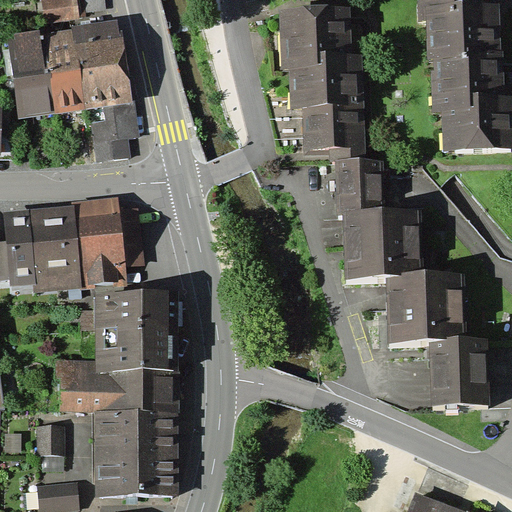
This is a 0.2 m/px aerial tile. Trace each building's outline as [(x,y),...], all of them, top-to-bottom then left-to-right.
[(86,18),(86,11),(79,12),(77,0),(41,0),(44,22),(86,18)] [(105,0),(77,0),(79,12),(86,11),(106,10),(105,0)] [(431,61),(505,59),(504,49),(502,49),(500,2),(489,3),(489,0),(418,0),(419,22),(426,22),(428,61),(431,61)] [(288,69),(290,108),(302,107),(365,105),(363,53),(354,53),(352,6),(279,9),(281,70),(288,69)] [(121,19),(72,26),(72,29),(75,47),(77,47),(80,68),(127,61),(121,19)] [(40,29),(8,34),(18,118),(56,113),(50,72),(46,72),(40,33),(40,29)] [(72,29),(40,33),(46,72),(50,72),(56,113),(86,109),(80,68),(77,47),(75,47),(72,29)] [(505,59),(431,61),(433,112),(441,112),(442,150),(511,147),(511,94),(506,95),(505,59)] [(133,102),(127,61),(80,68),(86,109),(103,106),(133,102)] [(136,101),(133,102),(103,106),(105,121),(91,123),(97,163),(131,158),(129,139),(140,137),(136,101)] [(365,105),(302,107),(304,154),(330,153),(330,160),(334,161),(366,159),(365,105)] [(385,208),(383,158),(366,159),(334,161),(337,220),(344,219),(344,209),(385,208)] [(128,286),(126,266),(119,209),(118,197),(71,201),(72,205),(75,205),(82,288),(82,289),(95,288),(124,288),(128,286)] [(72,205),(3,211),(6,241),(0,241),(0,280),(9,279),(10,285),(33,283),(34,292),(82,288),(75,205),(72,205)] [(422,206),(385,208),(344,209),(344,219),(346,274),(386,273),(424,272),(422,206)] [(139,207),(119,209),(126,266),(144,264),(139,207)] [(424,272),(386,273),(389,341),(430,339),(467,338),(464,270),(424,272)] [(124,288),(95,288),(95,310),(95,331),(95,359),(96,371),(179,370),(178,290),(124,291),(124,288)] [(95,331),(95,310),(81,310),(81,331),(95,331)] [(487,338),(467,338),(430,339),(432,406),(489,404),(487,338)] [(178,410),(179,370),(96,371),(95,359),(56,359),(56,378),(61,378),(61,411),(93,411),(178,410)] [(179,452),(178,410),(93,411),(93,454),(179,452)] [(38,455),(66,454),(65,425),(37,426),(38,455)] [(22,434),(6,433),(5,453),(22,453),(22,434)] [(180,494),(179,452),(93,454),(94,496),(180,494)] [(78,483),(37,486),(39,511),(59,511),(80,510),(78,483)] [(466,511),(416,492),(407,511),(397,511),(394,511),(393,511),(470,511),(467,511),(466,511)]
